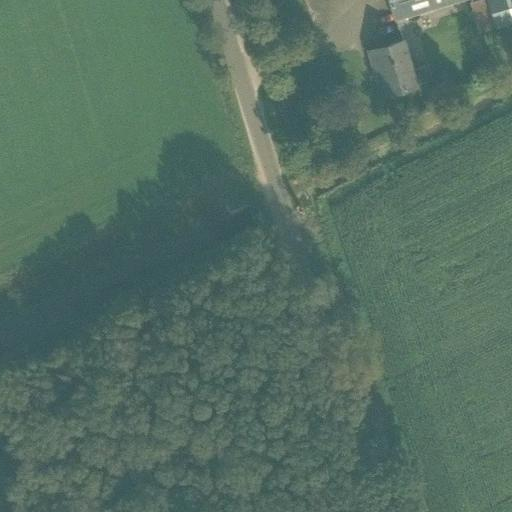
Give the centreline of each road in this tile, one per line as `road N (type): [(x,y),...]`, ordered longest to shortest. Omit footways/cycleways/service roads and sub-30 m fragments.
road 1 (tertiary): [(385,511),(221,0)]
road 2 (track): [(287,220),(0,368)]
